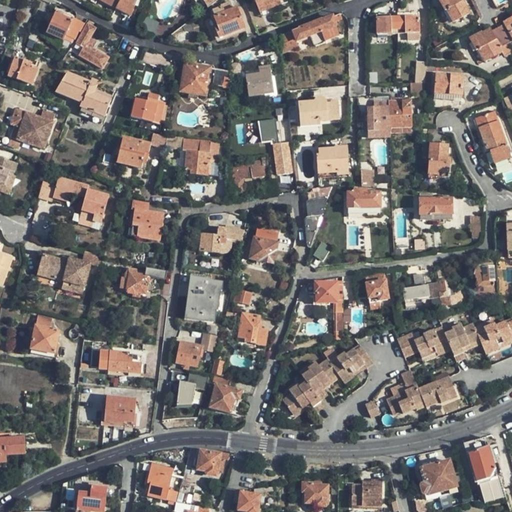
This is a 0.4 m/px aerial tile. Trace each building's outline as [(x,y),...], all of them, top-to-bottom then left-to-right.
[(99,0),(100,0),(108,5),(131,17),(137,0),(99,0)] [(254,0),(260,14),(281,6),(278,0),(254,0)] [(461,0),(440,0),(439,1),(444,11),(446,11),(453,23),(469,14),(461,0)] [(214,16),(213,17),(216,26),(218,29),(215,30),(219,39),(245,29),(236,8),(233,9),(230,1),(222,5),(222,7),(212,11),(214,16)] [(57,9),(46,34),(63,42),(66,36),(75,40),(82,23),(73,19),(74,17),(57,9)] [(408,17),(404,18),(397,18),(397,34),(410,34),(419,33),(419,13),(409,13),(408,17)] [(281,37),(282,45),(282,52),(296,47),(298,44),(297,41),(308,37),(312,47),(315,48),(323,45),(326,42),(336,38),(337,35),(335,27),(336,27),(334,21),(340,19),(341,16),(340,14),(333,17),(332,16),(281,37)] [(386,18),(386,14),(376,14),(376,34),(397,34),(397,18),(390,18),(386,18)] [(503,24),(497,28),(506,45),(511,42),(511,17),(502,22),(503,24)] [(87,23),(76,43),(84,48),(91,38),(97,28),(87,23)] [(32,53),(39,31),(33,28),(27,46),(29,51),(32,53)] [(506,45),(497,28),(491,30),(490,28),(482,33),(483,35),(471,41),(476,51),(477,50),(484,62),(503,52),(501,48),(506,45)] [(469,38),(471,41),(483,35),(482,33),(481,32),(469,38)] [(89,51),(95,40),(91,38),(84,48),(89,51)] [(96,41),(95,40),(89,51),(84,48),(80,56),(105,70),(112,58),(95,49),(97,45),(94,43),(96,41)] [(27,66),(28,62),(15,58),(9,77),(32,85),(37,69),(32,67),(27,66)] [(416,62),(415,84),(424,84),(425,71),(426,63),(416,62)] [(196,65),(187,64),(186,63),(181,92),(189,93),(198,94),(206,95),(211,68),(196,65)] [(232,64),(230,65),(230,71),(230,72),(232,74),(234,74),(237,74),(238,73),(240,72),(241,68),(239,65),(238,64),(236,63),(233,63),(232,64)] [(436,64),(426,63),(425,71),(436,72),(436,64)] [(225,78),(230,78),(230,71),(215,68),(212,86),(223,87),(225,78)] [(246,81),(271,77),(270,70),(259,72),(259,75),(245,77),(246,81)] [(80,113),(103,121),(111,100),(95,93),(98,84),(68,73),(56,93),(82,103),(80,108),(81,109),(80,113)] [(453,96),(461,96),(463,76),(449,75),(450,74),(435,73),(434,96),(453,97),(453,96)] [(43,84),(46,80),(38,76),(36,80),(43,84)] [(274,93),(271,77),(246,81),(249,97),(274,93)] [(412,96),(423,96),(424,84),(415,84),(410,84),(410,93),(412,93),(412,96)] [(298,103),(300,122),(319,120),(319,122),(339,120),(338,104),(327,104),(326,101),(325,99),(323,98),(321,97),(318,97),(316,98),(314,100),(314,102),(298,103)] [(165,103),(148,99),(147,102),(142,101),(135,99),(131,118),(153,123),(155,116),(162,118),(165,103)] [(390,129),(411,128),(410,101),(389,101),(389,106),(390,129)] [(367,133),(390,132),(390,129),(389,106),(372,107),(367,107),(367,133)] [(12,125),(14,126),(20,128),(17,140),(45,149),(55,115),(43,111),(41,118),(17,110),(12,125)] [(489,148),(489,151),(494,164),(494,163),(496,168),(506,164),(505,160),(510,158),(494,112),(475,118),(485,149),(489,148)] [(101,124),(103,121),(80,113),(79,115),(101,124)] [(258,120),(260,143),(278,141),(275,118),(258,120)] [(11,138),(17,140),(20,128),(14,126),(11,138)] [(123,137),(118,159),(133,162),(131,168),(141,170),(142,165),(146,165),(151,144),(123,137)] [(209,160),(217,161),(218,144),(193,141),(193,144),(183,143),(182,151),(186,151),(185,170),(189,170),(189,174),(208,176),(209,160)] [(287,143),(273,145),(277,175),(291,173),(287,143)] [(446,163),(447,157),(447,146),(430,144),(427,175),(438,176),(439,172),(448,173),(449,163),(446,163)] [(334,148),(318,149),(318,155),(316,155),(317,175),(335,173),(336,177),(347,176),(346,161),(348,160),(347,147),(334,148)] [(176,169),(185,170),(186,151),(182,151),(181,160),(176,160),(176,169)] [(261,161),(262,168),(271,167),(269,157),(261,158),(261,161)] [(0,183),(5,185),(9,174),(9,172),(14,173),(17,164),(0,158),(0,183)] [(117,164),(131,168),(133,162),(118,159),(117,164)] [(216,176),(217,161),(209,160),(208,176),(216,176)] [(261,161),(233,165),(233,173),(232,173),(232,181),(233,181),(232,194),(244,192),(242,180),(259,177),(259,180),(264,180),(262,168),(261,161)] [(373,171),(361,171),(362,186),(373,187),(373,171)] [(16,176),(9,174),(5,185),(0,183),(0,192),(10,195),(16,176)] [(58,180),(45,177),(43,183),(56,187),(53,199),(68,203),(70,195),(78,197),(81,189),(87,191),(88,187),(59,179),(58,180)] [(43,183),(39,198),(52,202),(53,199),(56,187),(43,183)] [(81,189),(78,197),(85,199),(87,191),(81,189)] [(304,219),(306,239),(308,247),(310,248),(327,199),(325,189),(304,193),(308,217),(304,219)] [(348,214),(365,214),(379,214),(379,193),(365,193),(365,190),(355,190),(355,193),(347,193),(348,214)] [(109,196),(87,191),(85,199),(80,218),(101,224),(102,224),(109,196)] [(451,199),(419,199),(419,221),(451,221),(451,199)] [(138,228),(137,238),(160,241),(165,206),(132,201),(129,226),(132,227),(138,228)] [(100,230),(101,224),(80,218),(78,224),(100,230)] [(231,243),(234,227),(226,226),(226,229),(208,227),(208,236),(202,235),(200,251),(218,254),(220,244),(224,245),(225,244),(226,242),(231,243)] [(242,228),(234,227),(231,243),(240,243),(242,228)] [(272,264),(277,242),(254,238),(250,259),(272,264)] [(323,261),(331,249),(321,243),(313,255),(323,261)] [(90,265),(101,268),(102,261),(104,256),(84,251),(82,263),(90,265)] [(0,283),(3,285),(13,259),(0,254),(0,283)] [(38,275),(44,277),(50,257),(43,255),(38,275)] [(68,261),(50,257),(44,277),(62,282),(60,290),(83,295),(90,265),(82,263),(68,259),(68,261)] [(478,303),(494,302),(492,265),(482,265),(482,268),(479,269),(477,271),(476,273),(478,303)] [(129,294),(132,294),(134,295),(136,293),(141,294),(145,295),(147,286),(149,284),(150,277),(165,280),(167,272),(145,268),(144,275),(135,274),(136,270),(128,269),(127,272),(125,273),(124,277),(126,279),(128,280),(127,291),(129,294)] [(365,276),(368,298),(378,297),(379,301),(388,300),(383,273),(365,276)] [(424,287),(422,275),(413,276),(415,288),(403,290),(406,308),(421,305),(420,300),(428,299),(426,287),(424,287)] [(443,275),(436,275),(440,307),(463,303),(462,295),(446,298),(445,292),(447,292),(445,279),(443,279),(443,275)] [(187,286),(190,287),(192,287),(193,280),(209,282),(209,279),(189,277),(187,286)] [(204,318),(213,319),(215,310),(216,310),(218,290),(220,290),(221,283),(209,282),(193,280),(192,287),(190,287),(188,298),(193,299),(191,315),(204,316),(204,318)] [(342,283),(314,283),(314,294),(316,294),(316,303),(336,303),(336,312),(342,312),(342,283)] [(240,290),(237,302),(249,305),(252,293),(240,290)] [(213,324),(213,319),(204,318),(204,316),(191,315),(193,299),(188,298),(187,298),(184,320),(213,324)] [(259,317),(242,314),(238,338),(245,339),(245,343),(255,345),(255,341),(265,343),(266,331),(257,329),(259,317)] [(53,320),(38,316),(30,350),(55,356),(59,332),(50,330),(53,320)] [(492,320),(474,327),(476,332),(494,324),(492,320)] [(485,355),(499,349),(498,345),(511,340),(511,321),(506,324),(505,322),(495,326),(494,324),(476,332),(479,341),(481,345),(485,355)] [(459,322),(442,329),(444,334),(451,331),(451,329),(461,325),(459,322)] [(451,331),(444,334),(451,351),(455,363),(464,359),(461,353),(460,349),(479,341),(476,332),(474,327),(472,324),(462,328),(461,325),(451,329),(451,331)] [(436,353),(437,357),(451,351),(444,334),(442,329),(441,327),(422,335),(424,338),(414,342),(410,334),(397,340),(404,357),(418,352),(421,359),(436,353)] [(182,332),(180,342),(201,346),(202,342),(203,336),(182,332)] [(203,336),(202,342),(215,344),(217,337),(203,334),(203,336)] [(499,349),(511,343),(511,340),(498,345),(499,349)] [(461,353),(481,345),(479,341),(460,349),(461,353)] [(176,364),(184,365),(189,366),(196,367),(197,363),(201,346),(180,342),(176,364)] [(211,348),(201,346),(197,363),(208,365),(211,348)] [(344,353),(336,359),(329,364),(337,375),(340,379),(344,384),(354,377),(352,374),(364,365),(367,368),(372,364),(360,348),(354,352),(353,350),(345,355),(344,353)] [(128,363),(129,359),(129,354),(110,352),(108,372),(140,375),(141,364),(133,363),(128,363)] [(423,363),(437,357),(436,353),(421,359),(423,363)] [(321,386),(337,375),(329,364),(327,360),(318,366),(316,363),(308,369),(309,371),(301,376),(302,377),(306,382),(319,400),(327,396),(323,391),(321,386)] [(214,361),(211,374),(220,376),(223,363),(214,361)] [(298,372),(301,376),(309,371),(308,369),(316,363),(314,361),(306,366),(298,372)] [(354,377),(367,368),(364,365),(352,374),(354,377)] [(415,407),(423,404),(417,390),(413,381),(409,372),(401,375),(405,387),(407,391),(395,396),(386,400),(392,415),(400,412),(402,414),(415,409),(415,407)] [(323,391),(340,379),(337,375),(321,386),(323,391)] [(287,389),(288,391),(296,386),(298,388),(306,382),(302,377),(287,389)] [(423,404),(425,409),(435,405),(435,403),(433,399),(438,397),(439,402),(440,404),(456,397),(448,377),(417,390),(423,404)] [(178,381),(178,404),(193,404),(194,382),(178,381)] [(296,386),(288,391),(291,395),(282,401),(292,415),(309,404),(312,407),(316,413),(324,407),(319,400),(306,382),(298,388),(296,386)] [(239,400),(241,391),(216,385),(210,408),(230,413),(234,399),(239,400)] [(393,392),(395,396),(407,391),(405,387),(393,392)] [(123,424),(123,428),(132,429),(134,414),(130,414),(131,409),(134,410),(135,399),(107,397),(105,422),(123,424)] [(378,415),(373,402),(365,405),(370,418),(378,415)] [(295,419),(312,407),(309,404),(292,415),(295,419)] [(0,457),(7,457),(25,455),(24,437),(0,438),(0,457)] [(485,437),(463,443),(474,482),(496,476),(485,437)] [(219,461),(219,459),(220,454),(200,450),(201,448),(190,447),(186,464),(198,466),(197,470),(205,471),(205,473),(206,474),(217,476),(217,473),(222,473),(223,462),(219,461)] [(449,460),(420,468),(424,482),(420,483),(420,485),(422,493),(424,494),(427,493),(428,495),(456,487),(449,460)] [(168,500),(175,502),(178,492),(168,489),(173,469),(151,464),(147,481),(150,482),(149,487),(147,495),(168,500)] [(380,465),(370,467),(373,477),(382,474),(380,465)] [(327,488),(332,487),(332,480),(324,480),(324,485),(320,485),(320,483),(302,482),(302,492),(305,492),(305,503),(315,503),(317,506),(324,507),(327,504),(327,488)] [(361,487),(351,487),(351,509),(362,510),(362,504),(381,504),(381,483),(371,482),(371,484),(371,489),(362,489),(362,487),(361,487)] [(103,511),(106,487),(91,485),(90,493),(89,498),(77,496),(76,510),(93,511),(103,511)] [(263,496),(263,493),(264,487),(241,490),(234,491),(240,492),(237,510),(246,511),(257,511),(260,495),(263,496)] [(234,491),(229,509),(237,510),(240,492),(234,491)]
